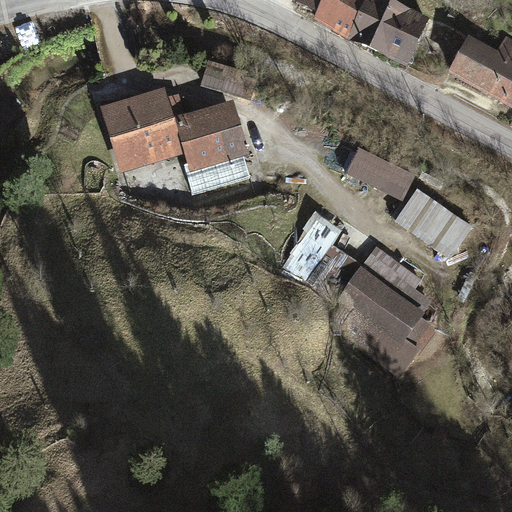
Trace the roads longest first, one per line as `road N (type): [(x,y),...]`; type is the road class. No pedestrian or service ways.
road 1 (track): [(156,408),(201,374),(253,362),(299,382),(408,489),(495,502),(508,488),(497,461),(450,410),(429,282),(336,208),(282,132),(118,66),(100,0)]
road 2 (unclassified): [(210,0),(276,22),(511,143)]
